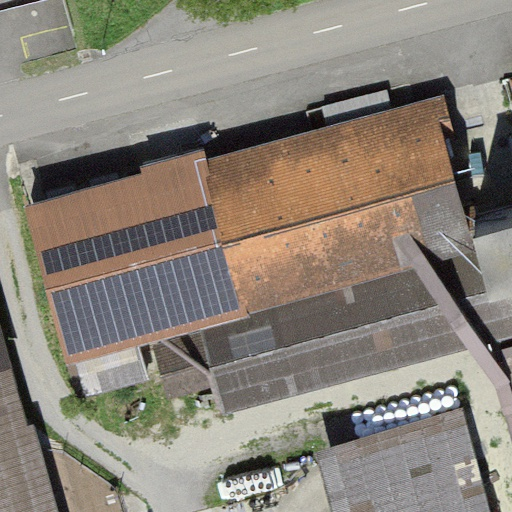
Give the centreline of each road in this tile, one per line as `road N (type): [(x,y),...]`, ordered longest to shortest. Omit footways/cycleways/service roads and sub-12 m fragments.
road 1 (tertiary): [(457,0),(161,79)]
road 2 (tertiary): [(161,79),(0,121)]
